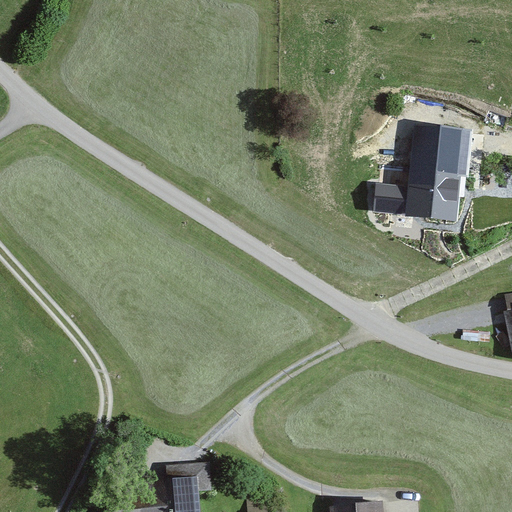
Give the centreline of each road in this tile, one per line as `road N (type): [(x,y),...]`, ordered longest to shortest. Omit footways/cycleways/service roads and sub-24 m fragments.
road 1 (unclassified): [(511,378),(423,358),(390,340),(89,152),(0,76)]
road 2 (track): [(54,511),(102,424),(96,367),(0,255)]
